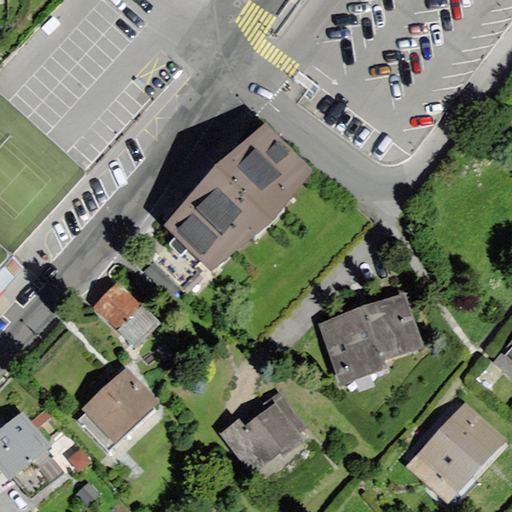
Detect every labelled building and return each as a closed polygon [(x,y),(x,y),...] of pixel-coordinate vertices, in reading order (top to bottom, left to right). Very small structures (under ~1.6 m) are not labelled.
[(0,98),(0,97),(0,273),(10,263),(85,175),(55,147),(0,98)] [(181,211),(167,224),(177,234),(166,246),(154,257),(183,286),(206,263),(301,166),(263,128),(224,167),(181,211)] [(154,321),(118,286),(107,297),(97,306),(134,342),(154,321)] [(344,323),(324,329),(341,380),(385,366),(382,356),(419,345),(405,303),(344,323)] [(511,348),(501,361),(511,370),(511,348)] [(86,410),(113,439),(155,399),(128,370),(103,394),(86,410)] [(226,433),(254,471),(306,432),(285,405),(251,429),(247,433),(240,423),(226,433)] [(414,466),(452,498),(501,441),(463,409),(425,454),(414,466)] [(7,425),(0,430),(0,464),(10,478),(13,475),(20,484),(29,495),(60,472),(42,448),(46,445),(22,414),(7,425)]
